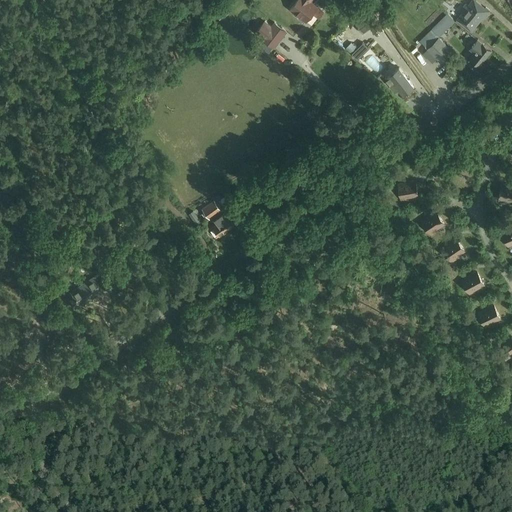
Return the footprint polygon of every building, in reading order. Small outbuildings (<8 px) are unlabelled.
[(297,0),(290,9),(300,16),(298,18),(298,20),(301,23),(303,23),(305,21),(306,21),(312,14),(317,18),(322,13),(321,12),(309,3),(311,0),(297,0)] [(362,11),(363,0),(361,0),(354,0),(354,10),(362,11)] [(463,8),(478,20),(481,16),(484,19),(491,11),(486,7),(485,8),(476,1),(471,8),(466,4),(463,8)] [(478,20),(463,8),(460,11),(463,13),(458,19),(472,31),(480,21),(478,20)] [(225,9),(217,17),(222,21),(229,14),(225,9)] [(364,16),(355,22),(359,27),(363,33),(371,27),(379,21),(375,16),(372,10),(364,16)] [(447,13),(441,20),(432,29),(439,37),(455,21),(447,13)] [(274,48),(287,31),(274,22),(271,25),(265,20),(255,33),(261,37),(261,38),(274,48)] [(439,37),(428,48),(442,63),(454,51),(439,37)] [(475,52),(471,58),(480,65),(492,51),(478,39),(470,49),(475,52)] [(346,49),(352,54),(357,49),(352,43),(346,49)] [(281,52),(279,58),(287,60),(289,54),(281,52)] [(279,57),(275,61),(288,72),(291,68),(279,57)] [(392,78),(388,81),(396,91),(399,88),(404,94),(414,86),(405,74),(395,81),(392,78)] [(459,171),(471,175),(475,162),(474,161),(473,160),(470,159),(469,159),(459,156),(454,172),(458,174),(459,171)] [(406,197),(418,195),(416,181),(414,182),(413,181),(409,182),(409,183),(399,184),(401,201),(406,200),(406,197)] [(502,185),(499,199),(511,201),(511,203),(511,186),(509,186),(508,185),(504,184),(503,185),(502,185)] [(264,186),(253,194),(259,201),(269,193),(264,186)] [(214,199),(202,208),(210,220),(211,218),(213,220),(217,225),(210,229),(217,238),(234,226),(222,209),(214,199)] [(193,210),(188,214),(195,223),(200,220),(193,210)] [(434,231),(444,224),(437,212),(435,213),(434,213),(431,215),(431,216),(422,222),(432,235),(436,233),(434,231)] [(503,232),(508,245),(511,244),(511,228),(510,230),(508,229),(505,230),(505,232),(503,232)] [(455,258),(465,251),(457,239),(456,240),(454,240),(451,242),(451,243),(443,249),(452,263),(456,260),(455,258)] [(108,265),(95,244),(85,251),(98,271),(108,265)] [(473,290),(484,284),(477,272),(476,273),(475,272),(472,274),(471,275),(462,280),(471,295),(475,293),(473,290)] [(74,296),(69,300),(74,307),(79,304),(80,305),(102,291),(93,277),(71,292),(74,296)] [(489,324),(501,318),(494,306),(493,306),(491,306),(488,307),(488,309),(479,313),(486,328),(491,326),(489,324)] [(509,356),(511,353),(511,338),(511,337),(510,338),(508,338),(506,340),(505,341),(497,347),(506,361),(510,358),(509,356)]
